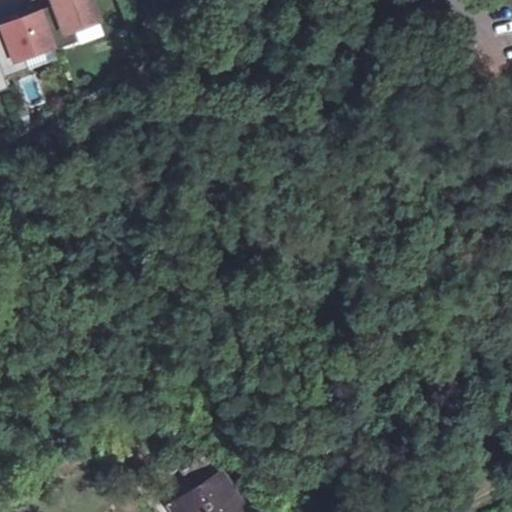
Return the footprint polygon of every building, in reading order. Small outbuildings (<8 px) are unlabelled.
[(50,0),(53,6),(39,11),(40,13),(52,47),(53,49),(77,41),(73,30),(98,21),(89,0),(50,0)] [(23,58),(52,47),(40,13),(1,28),(2,30),(0,30),(0,68),(4,78),(28,69),(23,58)] [(73,30),(77,41),(101,32),(98,21),(73,30)] [(28,69),(57,59),(53,49),(52,47),(23,58),(28,69)] [(117,73),(112,61),(93,70),(98,82),(117,73)] [(17,82),(29,107),(44,100),(33,75),(17,82)] [(169,507),(172,511),(245,511),(220,473),(169,507)]
